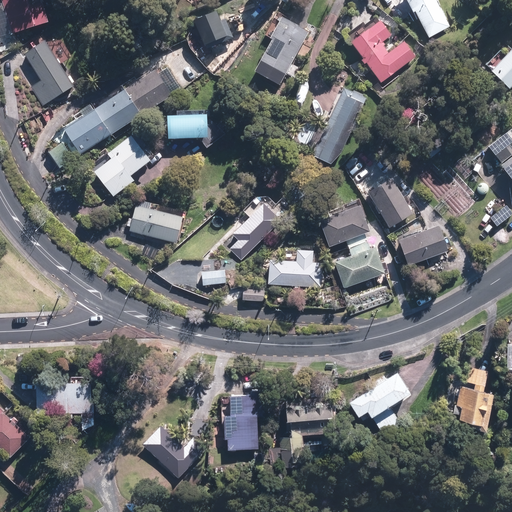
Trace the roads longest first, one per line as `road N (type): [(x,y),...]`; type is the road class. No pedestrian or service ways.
road 1 (tertiary): [(112,301),(219,339),(333,344),(414,326),(511,272)]
road 2 (tertiary): [(0,191),(39,247),(112,301)]
